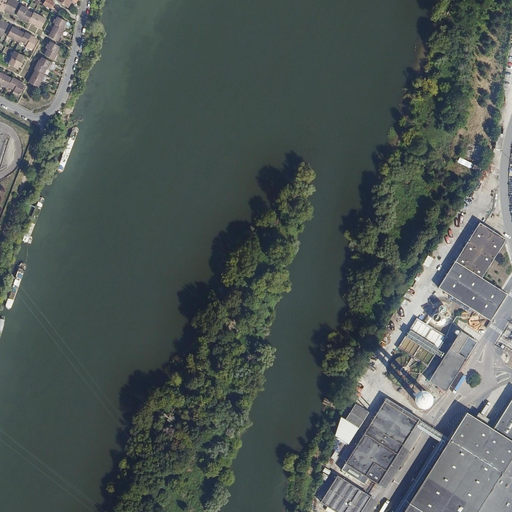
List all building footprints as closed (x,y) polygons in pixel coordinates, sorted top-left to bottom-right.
[(8,0),(0,0),(0,8),(3,10),(4,9),(8,0)] [(15,0),(8,0),(4,9),(13,13),(19,2),(15,0)] [(52,0),(46,0),(44,5),(53,9),(54,8),(52,7),(54,2),(52,1),(52,0)] [(25,5),(21,4),(16,13),(20,15),(19,16),(23,18),(28,8),(29,6),(25,4),(25,5)] [(34,11),(28,8),(23,18),(29,21),(30,20),(34,11)] [(35,10),(34,11),(30,20),(36,23),(41,13),(35,10)] [(48,17),(41,13),(36,23),(35,25),(38,27),(39,25),(43,27),(48,17)] [(56,17),(54,20),(56,21),(66,26),(67,23),(66,22),(67,20),(58,15),(57,17),(56,17)] [(62,32),(66,26),(56,21),(53,27),(62,32)] [(14,26),(10,25),(6,34),(13,38),(18,28),(18,27),(15,25),(14,26)] [(59,39),(62,32),(53,27),(51,31),(50,30),(49,34),(59,39)] [(24,31),(18,28),(13,38),(19,41),(20,40),(24,31)] [(24,30),(24,31),(20,40),(25,43),(31,33),(24,30)] [(34,35),(31,33),(25,43),(24,46),(27,48),(29,46),(32,48),(37,38),(33,36),(34,35)] [(62,45),(53,40),(52,43),(50,42),(49,46),(50,46),(61,52),(62,49),(61,48),(62,45)] [(57,59),(61,52),(50,46),(48,50),(49,50),(47,54),(57,59)] [(14,50),(11,57),(21,63),(24,59),(22,58),(24,56),(14,50)] [(54,61),(45,56),(43,60),(41,59),(40,62),(50,67),(52,68),(54,65),(52,64),(54,61)] [(21,63),(11,57),(8,61),(10,62),(8,64),(17,70),(19,67),(20,68),(22,63),(21,63)] [(46,73),(50,67),(40,62),(37,69),(38,69),(46,73)] [(48,74),(46,73),(38,69),(35,75),(45,80),(48,74)] [(8,85),(9,84),(13,75),(7,72),(2,82),(8,85)] [(9,84),(15,87),(20,78),(14,74),(13,75),(9,84)] [(41,87),(45,80),(35,75),(34,75),(32,78),(33,79),(32,82),(41,87)] [(24,79),(20,78),(15,87),(14,90),(18,92),(18,90),(22,92),(27,82),(23,80),(24,79)] [(458,162),(471,168),(474,164),(461,157),(458,162)] [(506,239),(481,222),(439,286),(492,320),(508,294),(482,277),(506,239)] [(428,255),(424,265),(430,268),(434,258),(428,255)] [(431,305),(434,325),(443,323),(443,319),(447,319),(446,314),(450,313),(448,305),(444,306),(443,303),(431,305)] [(438,347),(411,331),(407,336),(435,353),(438,347)] [(447,353),(444,351),(440,357),(443,359),(430,380),(446,391),(478,342),(461,331),(447,353)] [(391,358),(391,383),(406,383),(406,376),(411,376),(411,357),(391,358)] [(420,419),(387,398),(346,463),(379,484),(420,419)] [(511,511),(511,400),(493,429),(467,413),(405,511),(511,511)] [(342,440),(348,444),(355,434),(355,433),(362,423),(369,413),(356,404),(346,420),(341,417),(335,436),(342,440)] [(360,511),(370,497),(336,475),(320,500),(339,511),(360,511)]
